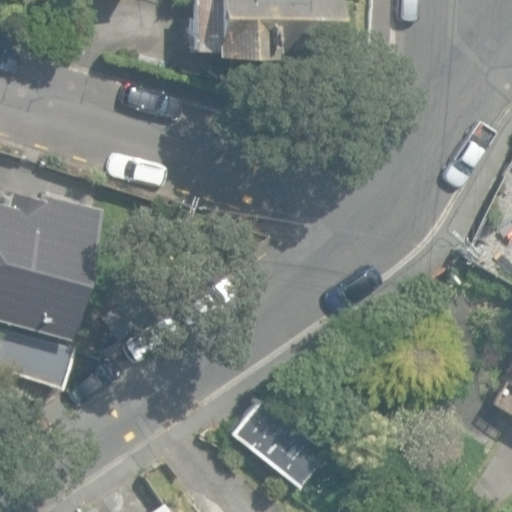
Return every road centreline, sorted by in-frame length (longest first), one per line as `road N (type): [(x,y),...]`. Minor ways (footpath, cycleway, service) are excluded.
road 1 (residential): [(0,489),(245,300),(341,212)]
road 2 (residential): [(0,107),(341,212)]
road 3 (residential): [(341,212),(406,121),(446,13)]
